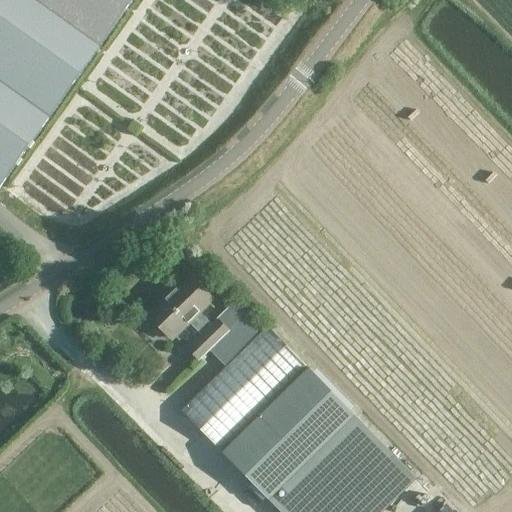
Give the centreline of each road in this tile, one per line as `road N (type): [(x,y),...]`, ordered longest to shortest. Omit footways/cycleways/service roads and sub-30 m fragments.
road 1 (tertiary): [(0,308),(236,153),(361,0)]
road 2 (unknown): [(35,287),(268,511)]
